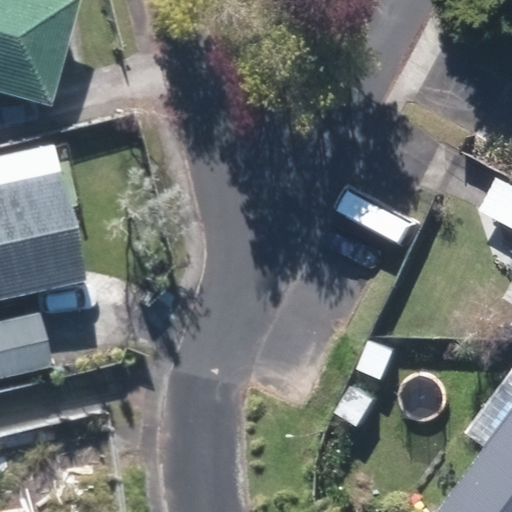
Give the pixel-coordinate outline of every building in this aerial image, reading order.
[(0,0),(0,74),(29,82),(51,0),(0,0)] [(0,268),(61,259),(47,172),(0,179),(0,268)] [(511,185),(494,175),(472,215),(511,238),(511,185)] [(30,310),(0,312),(0,363),(34,361),(30,310)] [(511,511),(511,375),(483,417),(504,432),(447,511),(511,511)]
